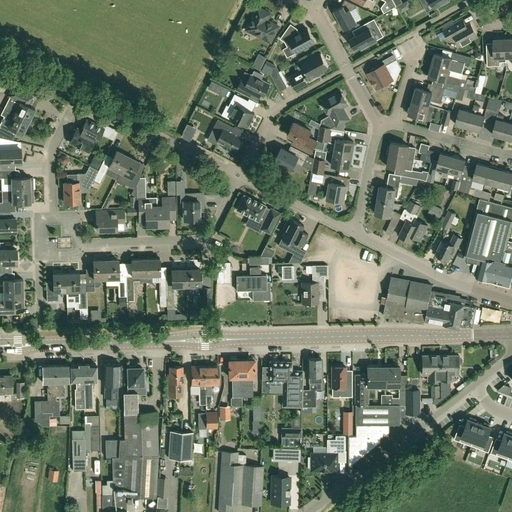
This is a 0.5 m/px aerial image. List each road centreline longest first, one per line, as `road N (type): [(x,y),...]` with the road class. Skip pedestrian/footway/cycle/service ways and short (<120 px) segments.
road 1 (secondary): [(0,346),(511,333)]
road 2 (residential): [(237,174),(0,55)]
road 3 (unclassified): [(313,511),(473,384)]
road 4 (residential): [(77,243),(201,241),(215,232),(237,174)]
road 5 (residential): [(511,298),(352,231)]
road 6 (residential): [(380,126),(315,10)]
road 7 (residential): [(352,231),(237,174)]
road 8 (residential): [(511,155),(393,122)]
